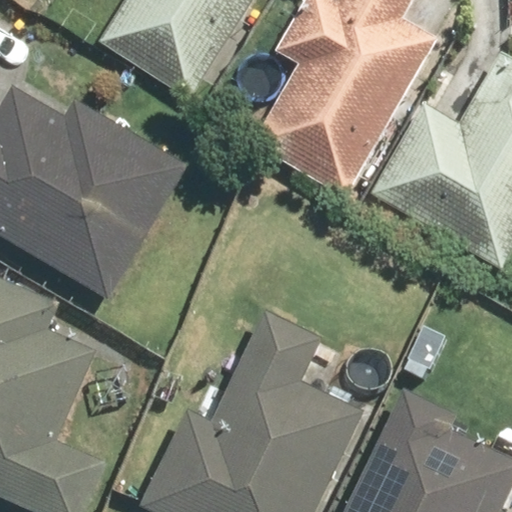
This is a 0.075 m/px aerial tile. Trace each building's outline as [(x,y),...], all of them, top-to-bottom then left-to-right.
[(137,0),(106,52),(193,106),(258,0),(137,0)] [(399,35),(418,0),(344,0),(342,3),(337,0),(317,0),(285,56),(309,69),(265,144),(345,191),(427,50),(399,35)] [(416,103),(367,196),(420,224),(417,228),(511,276),(511,74),(500,68),(468,131),(416,103)] [(0,236),(6,240),(3,246),(111,306),(161,227),(157,224),(188,170),(80,109),(74,120),(14,89),(0,115),(0,236)] [(0,498),(27,511),(92,511),(113,471),(60,445),(101,359),(47,334),(58,308),(0,284),(0,498)] [(143,508),(151,511),(313,511),(361,415),(309,390),(331,346),(270,315),(214,425),(190,413),(143,508)] [(403,396),(345,511),(502,511),(511,491),(511,464),(449,436),(456,422),(403,396)]
